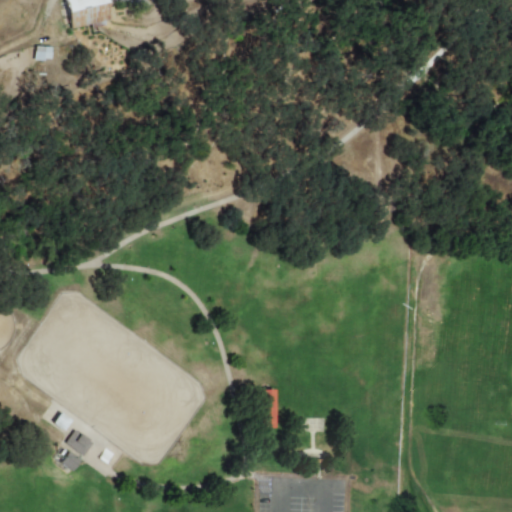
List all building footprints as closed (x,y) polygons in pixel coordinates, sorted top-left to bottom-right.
[(61,0),(68,27),(87,22),(88,28),(103,24),(102,21),(114,18),(110,4),(105,5),(103,0),(61,0)] [(32,44),(30,59),(41,60),(41,57),(48,58),(49,52),(49,45),(32,44)] [(255,429),(271,428),(270,390),(254,391),(255,429)] [(49,424),(59,431),(66,421),(56,413),(49,424)] [(89,444),(71,430),(62,443),(80,456),(89,444)] [(67,473),(77,461),(68,454),(71,451),(62,443),(50,458),(67,473)]
